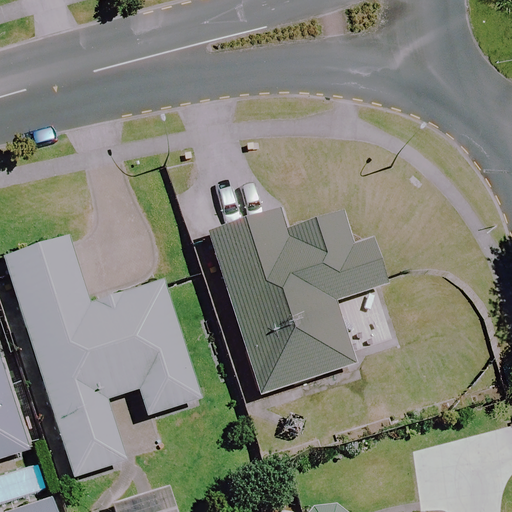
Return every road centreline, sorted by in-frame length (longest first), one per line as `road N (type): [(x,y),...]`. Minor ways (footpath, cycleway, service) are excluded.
road 1 (tertiary): [(0,99),(180,47),(404,0)]
road 2 (tertiary): [(496,124),(456,91),(430,46),(423,0)]
